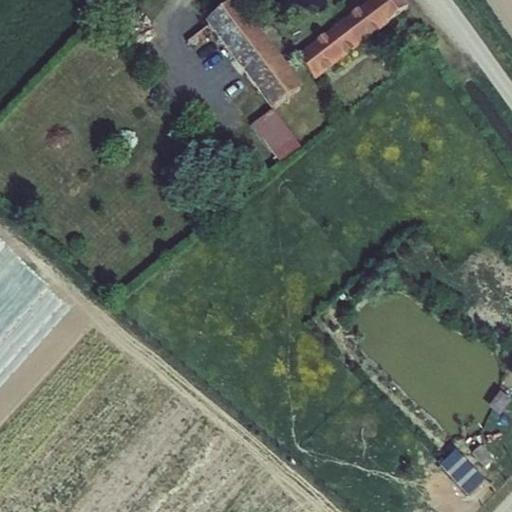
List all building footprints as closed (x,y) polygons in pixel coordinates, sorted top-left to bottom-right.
[(303,88),(237,0),(233,0),(205,23),(272,112),(273,111),(303,88)] [(365,0),(368,3),(297,57),(314,82),(389,26),(388,23),(410,7),(405,0),(365,0)] [(301,148),(273,111),(272,112),(252,127),(281,166),(301,148)] [(206,151),(215,176),(243,166),(234,141),(206,151)] [(160,171),(174,205),(199,195),(184,161),(160,171)] [(494,461),(481,447),(473,454),(474,455),(484,468),(485,469),(494,461)] [(484,484),(456,453),(440,468),(467,498),(484,484)] [(484,468),(474,455),(468,461),(478,473),(484,468)]
